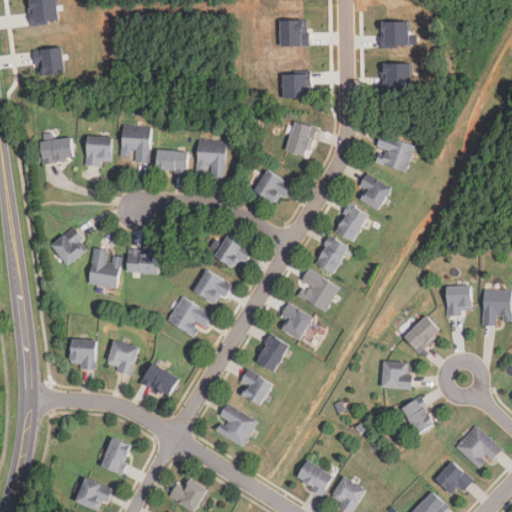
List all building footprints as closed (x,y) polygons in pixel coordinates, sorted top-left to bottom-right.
[(27,0),(29,13),(31,13),(32,26),(59,23),(57,0),(27,0)] [(281,20),(282,45),(311,45),(311,31),(309,31),(309,20),(281,20)] [(383,21),(384,48),(409,47),(409,20),(383,21)] [(34,50),(36,64),(38,64),(40,75),(66,72),(63,46),(34,50)] [(381,64),(382,90),(413,89),(413,62),(381,64)] [(284,74),(284,99),(310,99),(309,73),(284,74)] [(307,157),(317,128),(297,121),(287,150),(307,157)] [(151,126),(123,125),(123,159),(134,159),(134,162),(151,162),(151,126)] [(406,171),(415,145),(383,134),(374,160),(406,171)] [(42,141),(45,162),(74,159),(72,137),(42,141)] [(112,164),(112,137),(88,137),(88,164),(112,164)] [(226,177),(227,140),(199,140),(199,170),(212,170),(212,176),(226,177)] [(188,150),(158,150),(158,172),(188,172),(188,150)] [(280,206),(293,184),(268,170),(256,192),(280,206)] [(381,209),(392,186),(368,173),(356,197),(381,209)] [(369,216),(352,205),(337,231),(354,241),(369,216)] [(70,265),(91,248),(74,228),(54,245),(70,265)] [(216,256),(234,268),(240,259),(246,263),(254,250),(230,235),(216,256)] [(334,274),(349,247),(332,238),(317,264),(334,274)] [(90,283),(118,288),(123,256),(111,254),(111,251),(95,248),(90,283)] [(160,253),(130,252),(130,273),(160,274),(160,253)] [(306,292),(304,296),(326,308),(338,285),(308,269),(298,287),(306,292)] [(233,285),(209,270),(195,291),(219,306),(233,285)] [(473,314),(473,286),(448,286),(448,314),(473,314)] [(484,324),(511,324),(511,289),(484,289),(484,324)] [(193,335),(200,323),(207,327),(215,314),(183,296),(169,321),(193,335)] [(278,326),(302,339),(314,316),(289,304),(278,326)] [(442,331),(427,316),(405,337),(421,353),(442,331)] [(275,371),(290,345),(272,335),(257,362),(275,371)] [(96,368),(97,340),(73,339),(72,367),(96,368)] [(107,366),(131,374),(140,347),(116,340),(107,366)] [(413,363),(385,362),(384,388),(412,389),(413,363)] [(181,380),(155,363),(143,381),(169,398),(181,380)] [(244,395),(261,405),(274,384),(249,368),(242,380),(251,385),(244,395)] [(416,434),(435,428),(426,398),(406,405),(416,434)] [(216,431),(244,446),(259,421),(228,403),(220,418),(223,419),(216,431)] [(478,466),(488,455),(493,461),(504,450),(478,425),(457,446),(478,466)] [(134,445),(115,437),(103,466),(122,474),(134,445)] [(335,476),(309,460),(298,478),(323,494),(335,476)] [(460,487),(465,491),(474,481),(454,461),(437,479),(453,494),(460,487)] [(178,482),(169,498),(196,511),(208,488),(186,477),(183,484),(178,482)] [(331,501),(351,511),(353,511),(367,490),(345,477),(331,501)] [(103,511),(113,488),(87,478),(78,502),(103,511)] [(443,511),(449,506),(433,492),(415,511),(443,511)]
